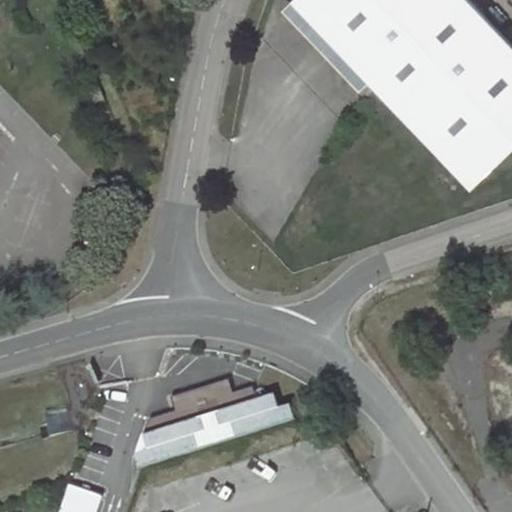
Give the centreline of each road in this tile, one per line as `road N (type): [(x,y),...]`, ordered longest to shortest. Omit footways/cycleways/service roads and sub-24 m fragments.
road 1 (unclassified): [(226,0),(191,127),(173,312)]
road 2 (unclassified): [(293,340),(369,277),(511,227)]
road 3 (residential): [(454,511),(377,402),(329,358),(293,340)]
road 4 (unclassified): [(0,358),(173,312)]
road 5 (unclassified): [(173,312),(234,320),(293,340)]
